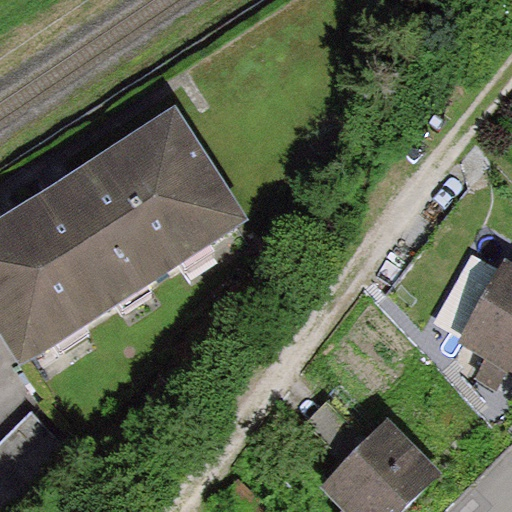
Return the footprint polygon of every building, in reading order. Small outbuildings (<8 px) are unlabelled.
[(253,222),(179,111),(0,229),(0,329),(28,371),(253,222)] [(476,348),(511,278),(477,261),(442,331),(476,348)] [(511,286),(510,285),(469,368),(511,389),(511,286)] [(334,462),(365,446),(347,413),(316,429),(334,462)] [(37,426),(0,460),(0,511),(28,511),(76,468),(37,426)] [(420,511),(439,493),(391,447),(328,511),(420,511)]
